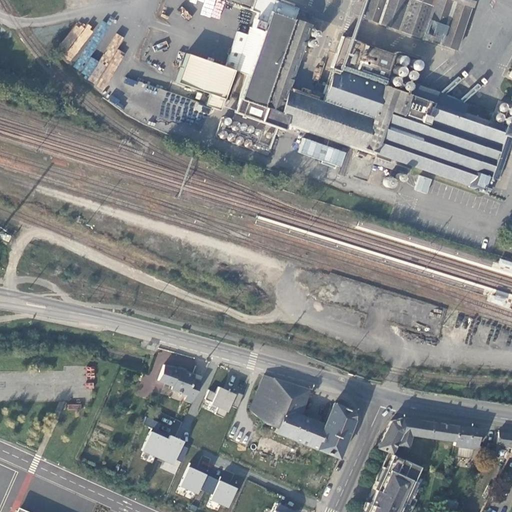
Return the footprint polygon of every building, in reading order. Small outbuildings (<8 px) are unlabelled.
[(274,0),(255,0),(254,5),(295,20),(299,9),(275,0),(274,0)] [(472,0),(365,0),(359,17),(456,51),(472,0)] [(295,20),(254,5),(252,11),(259,13),(254,28),(251,27),(249,35),(239,31),(226,67),(187,53),(177,82),(210,94),(207,105),(221,110),(235,71),(248,76),(235,113),(275,126),(285,130),(287,124),(365,151),(366,150),(379,154),(376,163),(407,174),(408,171),(410,166),(484,191),(489,176),(492,177),(507,135),(511,137),(511,136),(511,130),(472,116),(384,86),(394,55),(342,37),(328,80),(329,80),(324,96),(319,95),(301,88),(291,85),(311,25),(295,20)] [(84,29),(77,24),(56,49),(70,60),(94,32),(87,26),(84,29)] [(105,90),(117,63),(113,61),(123,39),(112,34),(90,82),(105,90)] [(425,61),(402,53),(394,55),(384,86),(472,116),(476,105),(421,86),(427,66),(425,61)] [(90,77),(98,61),(90,57),(81,73),(90,77)] [(304,80),(301,88),(319,95),(321,89),(312,86),(313,83),(304,80)] [(241,132),(250,133),(251,124),(224,120),(222,140),(240,142),(241,132)] [(302,137),(297,153),(340,168),(346,152),(302,137)] [(427,194),(432,179),(419,175),(414,189),(427,194)] [(192,401),(202,380),(194,377),(195,373),(172,364),(171,366),(164,363),(158,379),(173,384),(172,388),(187,394),(185,399),(192,401)] [(309,390),(263,373),(250,408),(265,423),(275,427),(273,432),(338,457),(353,420),(349,409),(333,402),(325,425),(300,416),(309,390)] [(214,413),(223,417),(229,404),(236,407),(242,393),(229,388),(228,391),(217,386),(215,392),(208,389),(204,398),(210,401),(210,403),(217,406),(214,413)] [(157,458),(168,435),(156,430),(159,423),(144,417),(142,425),(150,428),(141,451),(157,458)] [(401,418),(391,420),(377,446),(392,452),(396,443),(408,446),(411,434),(411,433),(407,432),(409,419),(401,418)] [(432,423),(409,419),(407,432),(411,433),(411,434),(455,441),(457,426),(432,423)] [(481,429),(457,426),(455,441),(454,445),(477,449),(481,429)] [(511,445),(511,433),(498,431),(497,444),(511,445)] [(181,442),(168,435),(157,458),(171,464),(173,459),(180,463),(187,448),(180,445),(181,442)] [(471,457),(472,449),(458,448),(458,456),(471,457)] [(367,501),(361,511),(411,511),(417,499),(415,497),(423,478),(419,476),(423,468),(389,451),(373,487),(376,489),(370,502),(367,501)] [(211,477),(204,474),(206,470),(189,462),(179,485),(196,493),(198,488),(205,491),(211,477)] [(321,473),(317,482),(325,485),(329,477),(321,473)] [(218,480),(211,477),(205,491),(211,494),(209,499),(226,506),(236,484),(220,476),(218,480)] [(292,511),(294,510),(277,503),(272,511),(292,511)]
